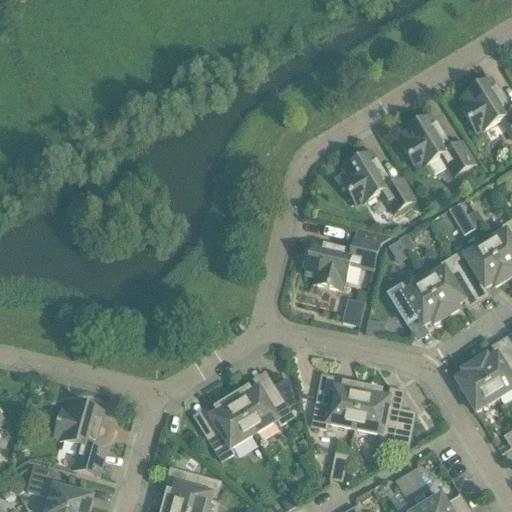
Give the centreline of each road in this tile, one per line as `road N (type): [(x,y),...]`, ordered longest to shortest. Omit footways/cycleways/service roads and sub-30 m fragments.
road 1 (residential): [(260,334),(297,180),(316,151),(511,32)]
road 2 (residential): [(423,366),(260,334)]
road 3 (residential): [(511,505),(423,366)]
road 4 (residential): [(0,357),(157,395)]
road 5 (residential): [(124,511),(157,395)]
